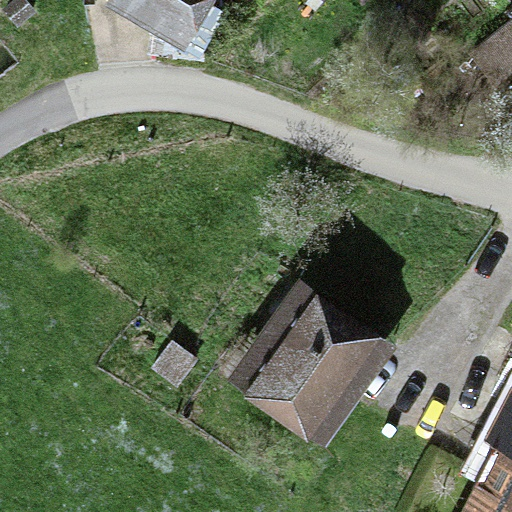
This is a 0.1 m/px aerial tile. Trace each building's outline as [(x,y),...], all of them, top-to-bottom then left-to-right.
[(33,8),(26,0),(16,0),(8,8),(19,20),(33,8)] [(196,0),(116,0),(177,35),(196,0)] [(511,20),(473,50),(494,77),(511,62),(511,20)] [(371,342),(295,289),(257,344),(267,351),(254,370),(320,416),(371,342)] [(511,511),(511,376),(489,365),(462,419),(511,444),(511,480),(495,511),(511,511)]
